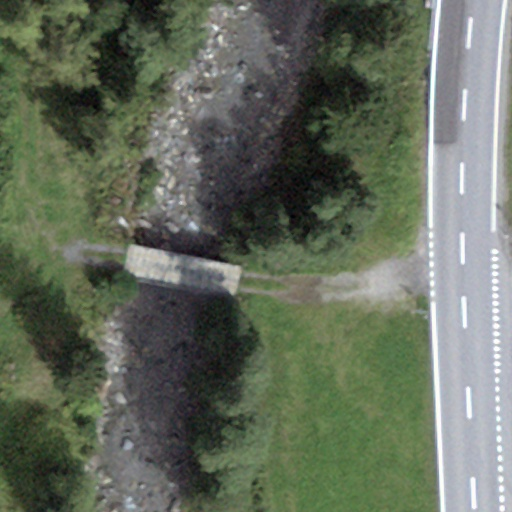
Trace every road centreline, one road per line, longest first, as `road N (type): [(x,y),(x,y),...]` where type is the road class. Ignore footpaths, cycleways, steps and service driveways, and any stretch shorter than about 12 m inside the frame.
road 1 (secondary): [(478,0),(462,111),(473,370)]
road 2 (track): [(124,271),(251,295),(324,299),(469,281)]
road 3 (secondary): [(473,370),(478,511)]
